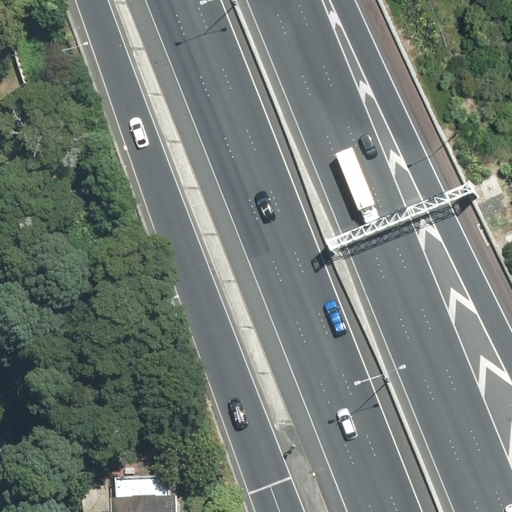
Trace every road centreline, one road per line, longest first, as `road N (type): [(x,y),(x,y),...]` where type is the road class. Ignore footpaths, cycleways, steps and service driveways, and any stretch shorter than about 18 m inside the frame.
road 1 (motorway): [(291,0),(496,511)]
road 2 (motorway): [(385,511),(182,0)]
road 3 (motorway): [(279,511),(93,0)]
road 4 (motorway): [(317,0),(390,115),(511,355)]
